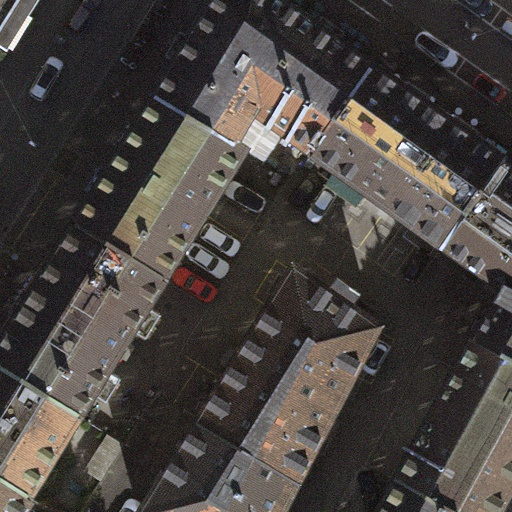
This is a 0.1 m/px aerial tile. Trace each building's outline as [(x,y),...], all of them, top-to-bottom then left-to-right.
[(0,0),(0,26),(16,0),(0,0)] [(213,0),(152,95),(233,146),(255,113),(313,149),(369,69),(273,0),(213,0)] [(504,163),(369,69),(313,149),(443,248),(504,163)] [(233,146),(152,95),(70,226),(160,281),(241,151),(233,146)] [(511,168),(504,163),(443,248),(502,291),(474,342),(511,362),(511,168)] [(160,281),(70,226),(53,254),(0,343),(0,369),(76,415),(143,310),(160,281)] [(293,481),(376,326),(293,270),(197,424),(293,481)] [(467,356),(398,481),(455,511),(498,511),(511,487),(511,362),(474,342),(467,356)] [(76,415),(0,369),(0,477),(31,497),(76,415)] [(277,511),(293,481),(197,424),(137,511),(277,511)] [(0,511),(21,511),(31,497),(0,477),(0,511)] [(455,511),(398,481),(381,511),(455,511)]
